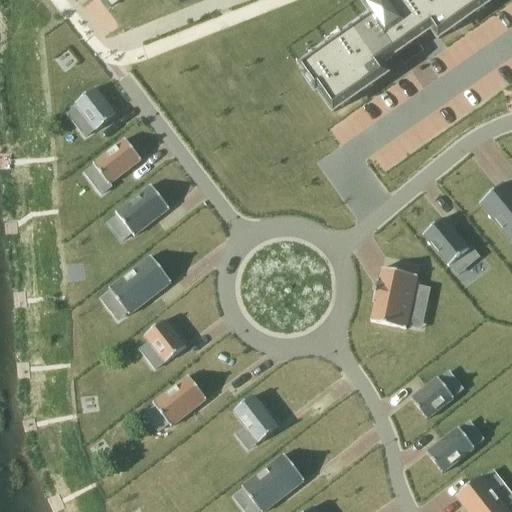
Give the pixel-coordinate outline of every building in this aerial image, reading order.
[(321,67),(305,78),(316,93),(319,91),(334,113),(387,76),(381,67),(399,54),(414,44),(432,31),(439,40),(492,3),(489,0),(397,0),(389,6),(372,18),(343,38),(342,39),(345,44),(333,52),(330,47),(329,48),(314,58),(321,67)] [(96,90),(75,106),(77,109),(95,131),(96,133),(117,117),(96,90)] [(126,141),(93,166),(95,168),(105,182),(96,189),(101,196),(111,188),(109,187),(142,161),(126,141)] [(511,191),(506,183),(480,204),(511,244),(511,191)] [(151,187),(116,214),(118,218),(132,235),(134,238),(170,210),(151,187)] [(443,219),(423,236),(449,268),(451,266),(464,255),(472,265),(479,259),(471,250),(469,251),(443,219)] [(151,258),(109,291),(111,294),(127,314),(129,317),(172,284),(151,258)] [(375,305),(371,323),(406,331),(407,327),(413,300),(428,304),(431,290),(416,286),(417,277),(382,270),(379,283),(378,283),(373,305),(375,305)] [(165,321),(144,337),(150,345),(165,364),(166,365),(186,349),(165,321)] [(189,377),(153,405),(155,408),(169,425),(171,429),(207,401),(189,377)] [(438,379),(411,400),(427,421),(454,400),(453,398),(439,381),(438,379)] [(254,397),(234,413),(246,429),(257,444),(259,446),(279,430),(254,397)] [(459,429),(426,454),(442,475),(475,450),(473,448),(460,431),(459,429)] [(284,456),(242,489),(244,492),(253,504),(259,511),(266,511),(305,482),(284,456)] [(482,477),(456,498),(466,511),(508,511),(505,507),(511,502),(511,496),(509,493),(500,500),(484,480),(482,477)]
